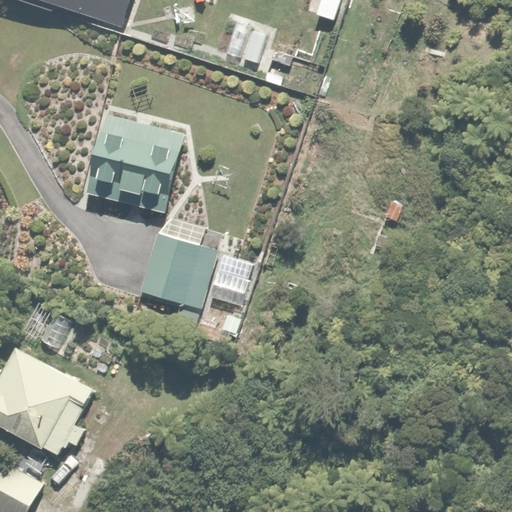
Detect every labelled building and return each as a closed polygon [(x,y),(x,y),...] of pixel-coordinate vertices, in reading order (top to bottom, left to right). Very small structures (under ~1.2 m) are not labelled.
[(49,0),(115,24),(124,0),(49,0)] [(318,0),(314,12),(334,20),(341,0),(318,0)] [(234,12),(220,50),(264,66),(278,28),(234,12)] [(102,112),(80,190),(159,213),(182,135),(102,112)] [(225,231),(165,214),(161,228),(153,226),(135,288),(203,307),(206,296),(215,264),(225,231)] [(215,264),(206,296),(241,306),(250,274),(215,264)] [(190,338),(198,311),(176,305),(169,332),(190,338)] [(86,427),(74,420),(92,388),(9,342),(0,357),(0,423),(56,454),(65,436),(77,443),(86,427)] [(25,511),(43,479),(0,455),(0,510),(3,511),(25,511)]
